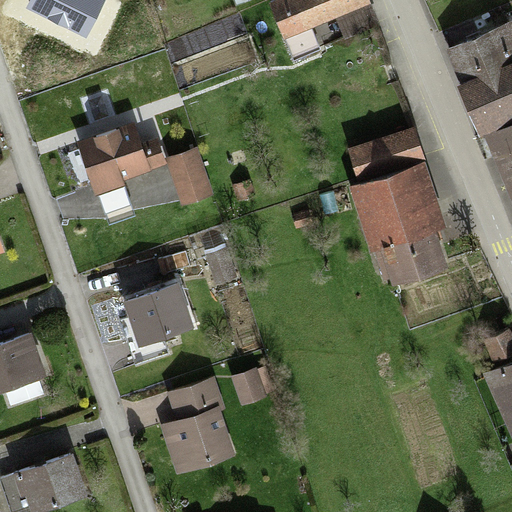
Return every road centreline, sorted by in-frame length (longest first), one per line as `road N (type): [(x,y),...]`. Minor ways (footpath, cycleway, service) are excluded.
road 1 (residential): [(0,94),(144,511)]
road 2 (residential): [(404,0),(511,264)]
